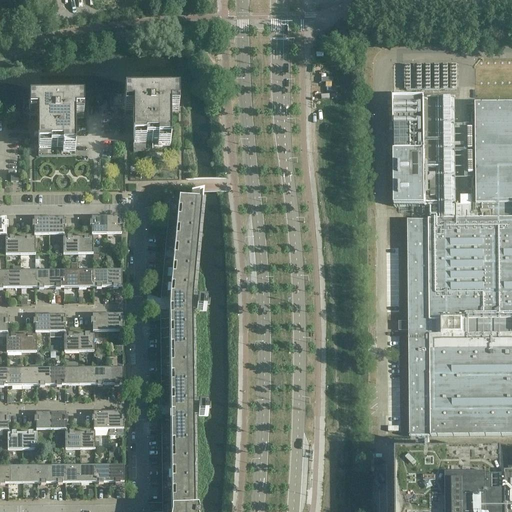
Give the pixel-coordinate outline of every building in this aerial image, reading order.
[(170,152),(170,114),(178,114),(178,96),(110,97),(110,110),(127,110),(133,109),(133,152),(170,152)] [(410,438),(511,437),(511,105),(476,106),(477,207),(442,207),(441,100),(393,100),(395,207),(411,207),(411,222),(408,222),(410,438)] [(75,157),(75,120),(83,119),(83,102),(23,102),(23,115),(32,115),(38,115),(38,131),(38,158),(75,157)] [(195,407),(194,310),(196,311),(206,312),(207,302),(198,301),(195,301),(201,196),(191,199),(191,204),(171,202),(162,299),(170,299),(170,310),(161,310),(162,408),(170,407),(170,412),(171,416),(162,416),(163,511),(197,511),(198,511),(196,511),(195,416),(198,416),(198,417),(208,416),(208,406),(198,406),(198,407),(195,407)] [(49,236),(49,219),(34,220),(34,223),(32,223),(32,228),(34,228),(34,236),(49,236)] [(64,236),(64,228),(66,228),(65,223),(64,223),(64,219),(49,219),(49,236),(64,236)] [(106,235),(106,219),(91,219),(91,223),(90,223),(90,227),(91,227),(92,236),(106,235)] [(121,235),(121,227),(123,227),(123,223),(121,223),(121,219),(106,219),(106,235),(121,235)] [(93,256),(93,239),(88,239),(88,237),(84,237),(84,239),(78,239),(78,256),(93,256)] [(20,257),(20,240),(14,240),(14,238),(9,238),(9,240),(5,240),(5,257),(20,257)] [(35,256),(35,240),(31,240),(31,238),(26,238),(26,240),(20,240),(20,257),(35,256)] [(78,256),(78,239),(72,239),(72,238),(67,238),(67,239),(63,239),(63,256),(78,256)] [(93,289),(93,272),(78,273),(78,289),(93,289)] [(107,289),(107,272),(93,272),(93,289),(96,289),(96,291),(101,291),(101,289),(107,289)] [(122,289),(122,272),(107,272),(107,289),(113,289),(113,291),(117,291),(117,289),(122,289)] [(21,290),(21,273),(6,273),(6,290),(21,290)] [(35,290),(35,273),(21,273),(21,290),(35,290)] [(50,289),(49,273),(35,273),(35,290),(39,290),(39,291),(44,291),(44,290),(50,289)] [(64,289),(64,273),(49,273),(50,289),(56,289),(56,291),(60,291),(60,289),(64,289)] [(78,289),(78,273),(64,273),(64,289),(78,289)] [(107,333),(107,316),(92,317),(92,320),(91,320),(91,325),(92,325),(93,333),(107,333)] [(122,333),(122,325),(124,325),(124,320),(122,320),(122,316),(107,316),(107,333),(122,333)] [(0,334),(7,334),(7,326),(9,326),(9,321),(7,321),(7,317),(0,317),(0,334)] [(50,334),(50,317),(35,317),(35,321),(33,321),(33,325),(35,325),(35,334),(50,334)] [(65,333),(65,325),(66,325),(66,321),(65,321),(65,317),(50,317),(50,334),(65,333)] [(79,354),(79,337),(73,337),(73,335),(68,335),(68,337),(64,337),(64,354),(79,354)] [(94,353),(94,337),(89,337),(89,335),(85,335),(85,337),(79,337),(79,354),(94,353)] [(21,354),(21,338),(15,338),(15,336),(10,336),(10,338),(6,338),(6,354),(21,354)] [(36,354),(36,337),(32,337),(32,336),(27,336),(27,337),(21,338),(21,354),(36,354)] [(51,387),(50,370),(36,371),(36,387),(40,387),(40,389),(45,389),(45,387),(51,387)] [(65,387),(65,370),(50,370),(51,387),(57,387),(57,389),(61,389),(61,387),(65,387)] [(79,387),(79,370),(65,370),(65,387),(79,387)] [(94,387),(94,370),(79,370),(79,387),(94,387)] [(108,386),(108,370),(94,370),(94,387),(97,387),(97,388),(102,388),(102,387),(108,386)] [(123,386),(123,370),(108,370),(108,386),(114,386),(114,388),(118,388),(118,386),(123,386)] [(22,387),(22,371),(7,371),(7,388),(22,387)] [(36,387),(36,371),(22,371),(22,387),(36,387)] [(66,431),(66,423),(67,423),(67,418),(66,418),(66,414),(51,415),(51,431),(66,431)] [(108,431),(108,414),(93,414),(93,418),(92,418),(92,422),(93,422),(94,431),(108,431)] [(123,430),(123,422),(125,422),(125,418),(123,418),(123,414),(108,414),(108,431),(123,430)] [(0,431),(8,432),(8,423),(10,423),(10,419),(8,419),(8,415),(0,415),(0,431)] [(51,431),(51,415),(36,415),(36,419),(34,419),(34,423),(36,423),(36,431),(51,431)] [(22,452),(22,435),(16,435),(16,433),(11,433),(11,435),(7,435),(7,452),(22,452)] [(37,452),(37,435),(33,435),(33,433),(28,433),(28,435),(22,435),(22,452),(37,452)] [(80,451),(80,435),(74,435),(74,433),(69,433),(69,435),(65,435),(65,451),(80,451)] [(95,451),(95,434),(90,434),(90,433),(86,433),(86,434),(80,435),(80,451),(95,451)] [(511,511),(511,485),(508,485),(508,481),(504,481),(504,457),(398,458),(398,511),(511,511)] [(109,484),(109,467),(95,468),(95,484),(98,484),(98,486),(103,486),(103,484),(109,484)] [(124,484),(124,467),(109,467),(109,484),(115,484),(115,486),(120,486),(120,484),(124,484)] [(8,485),(8,468),(0,468),(0,486),(5,487),(5,485),(8,485)] [(23,485),(23,468),(8,468),(8,485),(23,485)] [(37,485),(37,468),(23,468),(23,485),(37,485)] [(51,485),(51,468),(37,468),(37,485),(41,485),(41,487),(45,486),(45,485),(51,485)] [(66,484),(66,468),(51,468),(51,485),(58,485),(58,486),(62,486),(62,485),(66,484)] [(80,484),(80,468),(66,468),(66,484),(80,484)] [(95,484),(95,468),(80,468),(80,484),(95,484)]
